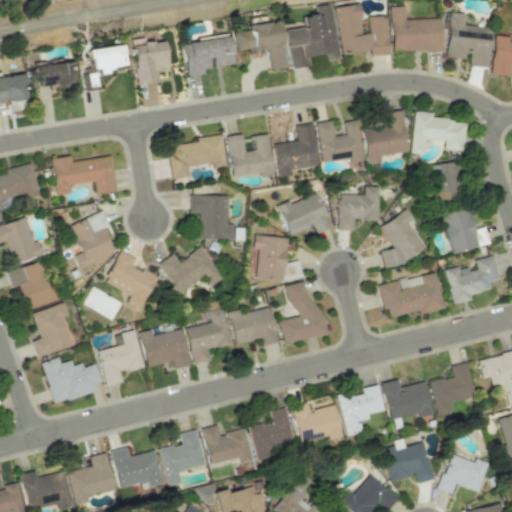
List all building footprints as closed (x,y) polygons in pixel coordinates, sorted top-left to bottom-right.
[(336,59),(328,3),(313,5),(314,13),(300,15),(302,27),(283,30),(288,68),(307,66),(306,56),(323,54),(324,61),(336,59)] [(334,5),(336,53),(368,52),(368,55),(386,54),(384,15),(367,16),(367,33),(358,33),(357,4),(334,5)] [(439,50),(438,18),(403,19),(402,6),(388,6),(389,51),(439,50)] [(489,27),(461,24),(462,13),(448,12),(443,57),(465,59),(464,65),(484,67),(489,27)] [(284,67),(277,20),(245,24),(245,30),(231,32),(234,52),(265,47),(268,69),(284,67)] [(511,41),(507,41),(506,37),(492,35),(488,74),(506,76),(507,65),(511,65),(511,41)] [(232,64),(228,36),(180,42),(184,76),(202,74),(202,68),(232,64)] [(166,71),(162,39),(138,42),(138,44),(130,45),(134,83),(156,81),(155,72),(166,71)] [(82,66),(85,87),(93,86),(92,71),(123,68),(120,45),(88,48),(89,65),(82,66)] [(32,63),(33,86),(74,84),(73,61),(32,63)] [(0,102),(25,98),(21,74),(0,76),(0,102)] [(405,151),(400,109),(383,111),(385,125),(360,128),(364,163),(378,161),(377,154),(405,151)] [(409,153),(422,154),(422,139),(442,140),(442,149),(461,150),(462,120),(429,119),(429,112),(411,111),(409,153)] [(313,122),(318,162),(347,158),(348,162),(359,160),(354,119),(341,121),(343,134),(331,135),(329,120),(313,122)] [(315,165),(309,123),(292,125),(294,140),(270,143),(274,177),(289,175),(288,169),(315,165)] [(223,135),(228,176),(256,173),(257,177),(270,175),(265,133),(247,136),(248,150),(241,151),(239,133),(223,135)] [(222,166),(218,134),(194,137),(195,141),(164,146),(169,179),(186,176),(184,166),(209,162),(210,168),(222,166)] [(113,191),(107,155),(68,161),(68,155),(48,158),(53,195),(68,193),(67,184),(91,181),(93,194),(113,191)] [(446,198),(466,195),(461,160),(429,164),(433,192),(444,190),(446,198)] [(0,174),(0,210),(1,210),(0,205),(0,199),(35,191),(28,163),(4,169),(5,173),(0,174)] [(375,186),(361,186),(361,194),(333,194),(333,230),(350,230),(350,219),(375,220),(375,186)] [(285,235),(311,226),(313,233),(328,228),(317,193),(288,202),(287,200),(275,204),(285,235)] [(195,238),(231,239),(231,224),(224,224),(225,195),(187,194),(187,212),(196,212),(195,238)] [(450,254),(486,244),(482,226),(471,229),(465,205),(438,212),(450,254)] [(381,268),(393,265),(422,248),(411,230),(407,214),(404,209),(402,210),(378,225),(381,234),(389,247),(384,250),(377,251),(381,268)] [(77,268),(111,254),(100,228),(106,225),(99,210),(66,225),(78,252),(71,255),(77,268)] [(40,254),(36,241),(32,242),(24,216),(0,223),(0,241),(4,240),(11,263),(40,254)] [(285,237),(252,234),(250,251),(252,260),(250,277),(284,280),(299,277),(296,260),(284,262),(282,262),(285,237)] [(220,278),(199,246),(176,262),(170,254),(155,264),(175,294),(201,276),(208,286),(220,278)] [(153,276),(129,264),(132,257),(117,250),(101,281),(127,295),(123,303),(137,310),(153,276)] [(449,303),(468,300),(467,293),(487,289),(485,281),(496,279),(491,255),(472,258),(474,269),(466,271),(464,265),(442,269),(449,303)] [(16,285),(23,310),(57,299),(52,285),(46,287),(38,260),(4,271),(9,288),(16,285)] [(375,284),(383,318),(415,311),(416,314),(440,309),(432,272),(375,284)] [(275,320),(280,343),(319,335),(306,279),(283,285),(290,317),(275,320)] [(69,345),(60,317),(65,315),(61,302),(29,312),(37,337),(29,340),(34,356),(69,345)] [(228,344),(220,307),(207,310),(209,322),(182,328),(190,364),(207,360),(205,349),(228,344)] [(274,342),(267,307),(239,313),(238,309),(225,311),(232,344),(260,338),(262,345),(274,342)] [(178,328),(150,335),(148,329),(135,332),(144,367),(169,361),(170,369),(187,365),(178,328)] [(140,367),(132,329),(118,332),(120,344),(94,350),(102,386),(118,382),(116,372),(140,367)] [(511,350),(474,358),(478,378),(486,377),(488,386),(496,384),(498,395),(502,394),(504,406),(511,404),(511,350)] [(92,363),(80,367),(79,362),(69,365),(67,360),(56,363),(55,357),(37,362),(50,403),(92,391),(90,384),(98,382),(92,363)] [(426,381),(432,414),(448,411),(446,402),(471,397),(464,362),(447,366),(449,376),(426,381)] [(415,412),(416,417),(428,414),(421,381),(395,387),(394,379),(378,382),(386,419),(415,412)] [(333,395),(342,435),(358,432),(356,421),(365,419),(364,413),(380,410),(375,384),(358,388),(359,393),(351,395),(350,391),(333,395)] [(324,435),(325,440),(338,436),(331,404),(306,410),(304,403),(288,407),(296,442),(324,435)] [(244,426),(251,459),(266,456),(264,448),(289,442),(282,407),(266,411),(268,421),(244,426)] [(511,455),(511,412),(493,417),(504,457),(511,455)] [(247,461),(241,428),(215,434),(213,425),(197,428),(205,464),(234,458),(235,463),(247,461)] [(174,471),(200,465),(193,429),(175,433),(178,443),(154,448),(162,486),(177,483),(174,471)] [(420,441),(401,447),(399,438),(389,441),(391,446),(378,450),(387,481),(412,474),(414,483),(430,478),(420,441)] [(143,481),(144,487),(158,483),(151,450),(125,456),(123,447),(107,451),(115,487),(143,481)] [(110,489),(102,452),(85,455),(88,467),(64,472),(71,505),(85,502),(83,494),(110,489)] [(452,483),(474,492),(485,462),(472,458),(471,462),(447,453),(434,488),(448,493),(452,483)] [(23,509),(53,503),(54,509),(67,507),(59,471),(33,476),(32,470),(16,473),(23,509)] [(316,511),(298,500),(310,482),(294,471),(269,509),(273,511),(316,511)] [(384,510),(395,498),(366,472),(337,503),(346,511),(369,511),(370,511),(369,510),(376,503),(384,510)] [(0,511),(19,511),(14,482),(0,484),(0,511)] [(254,511),(262,510),(258,492),(251,494),(249,485),(223,491),(222,488),(204,492),(202,485),(194,487),(198,503),(211,500),(213,511),(214,511),(221,510),(221,511),(254,511)]
